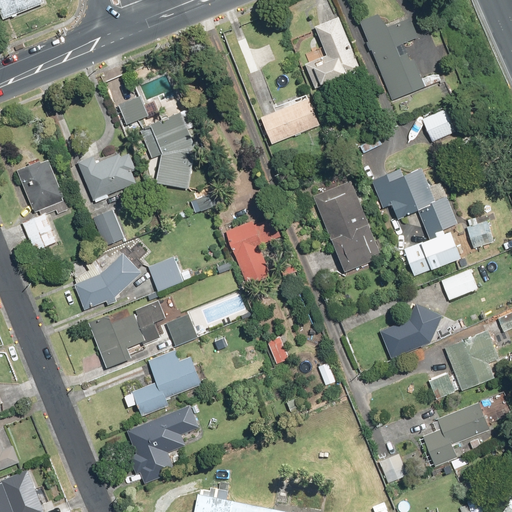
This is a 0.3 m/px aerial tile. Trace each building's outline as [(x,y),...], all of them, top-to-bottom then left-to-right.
[(0,0),(7,17),(50,0),(49,0),(0,0)] [(385,11),(363,20),(393,98),(429,85),(418,56),(413,58),(406,40),(421,34),(414,14),(390,23),(385,11)] [(364,69),(342,13),(318,22),(329,52),(307,60),(317,86),(364,69)] [(309,53),(302,39),(293,43),(299,58),(309,53)] [(263,112),(274,141),(323,121),(312,93),(263,112)] [(141,96),(120,105),(127,124),(149,115),(141,96)] [(453,105),(423,118),(433,142),(463,129),(453,105)] [(154,156),(165,152),(159,180),(190,186),(198,144),(185,109),(155,121),(157,125),(144,130),(154,156)] [(97,152),(80,159),(96,199),(140,182),(135,169),(139,167),(133,150),(124,153),(123,150),(99,160),(97,152)] [(51,155),(20,166),(36,209),(68,197),(51,155)] [(403,166),(374,177),(385,205),(394,201),(400,216),(421,208),(430,233),(459,222),(443,180),(433,184),(425,165),(406,172),(403,166)] [(355,181),(317,196),(346,267),(384,252),(355,181)] [(216,190),(196,198),(201,212),(221,204),(216,190)] [(113,209),(93,217),(106,246),(125,238),(113,209)] [(23,223),(36,251),(59,240),(46,213),(23,223)] [(467,219),(474,247),(496,241),(488,213),(467,219)] [(272,274),(261,244),(283,236),(276,218),(256,225),(254,221),(227,231),(246,283),(272,274)] [(454,227),(406,246),(417,273),(465,254),(454,227)] [(87,307),(119,294),(144,269),(125,250),(105,269),(77,281),(87,307)] [(174,256),(151,265),(161,287),(183,278),(174,256)] [(281,267),(284,276),(299,271),(295,262),(281,267)] [(480,288),(471,268),(442,281),(450,301),(480,288)] [(112,312),(92,320),(109,364),(137,354),(133,344),(161,333),(156,321),(168,316),(160,295),(136,304),(138,311),(115,320),(112,312)] [(418,300),(411,316),(382,328),(393,356),(433,340),(445,312),(418,300)] [(190,311),(167,320),(177,343),(199,333),(190,311)] [(492,328),(447,345),(464,388),(497,375),(491,360),(502,356),(492,328)] [(281,335),(268,340),(278,362),(290,357),(281,335)] [(169,394),(205,381),(194,353),(181,358),(177,348),(150,358),(158,379),(136,388),(145,412),(172,402),(169,394)] [(319,365),(326,385),(336,381),(330,361),(319,365)] [(300,395),(287,401),(291,411),(305,405),(300,395)] [(480,399),(440,415),(444,425),(426,433),(439,465),(463,456),(457,441),(492,427),(480,399)] [(193,403),(129,428),(138,451),(132,453),(139,471),(143,469),(147,478),(177,466),(170,449),(188,442),(184,432),(201,425),(193,403)] [(490,410),(494,421),(509,415),(505,404),(490,410)] [(0,431),(0,468),(22,459),(15,442),(6,446),(0,431)] [(39,449),(24,455),(28,464),(43,458),(39,449)] [(400,453),(381,460),(390,482),(409,475),(400,453)] [(468,453),(453,461),(457,468),(472,461),(468,453)] [(39,511),(47,509),(29,466),(0,477),(0,506),(1,506),(3,511),(39,511)] [(291,511),(200,494),(196,511),(291,511)] [(468,500),(470,504),(461,507),(463,511),(487,511),(480,495),(468,500)] [(511,511),(511,495),(502,511),(511,511)] [(389,511),(385,502),(373,507),(375,511),(389,511)]
